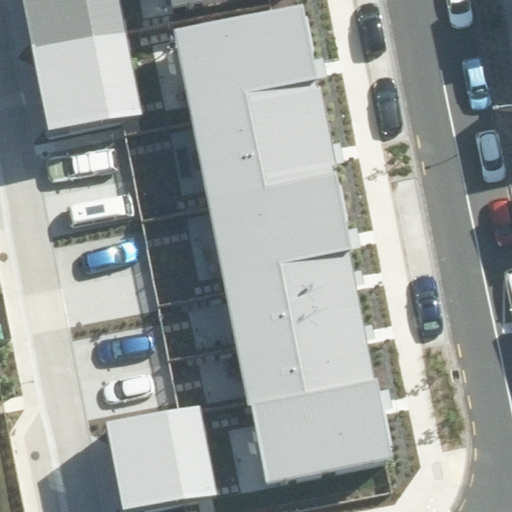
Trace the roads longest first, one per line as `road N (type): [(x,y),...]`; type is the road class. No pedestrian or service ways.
road 1 (residential): [(511,430),(426,0)]
road 2 (residential): [(0,111),(79,511)]
